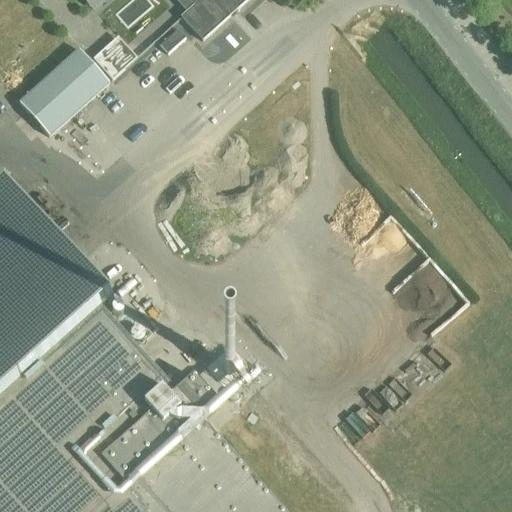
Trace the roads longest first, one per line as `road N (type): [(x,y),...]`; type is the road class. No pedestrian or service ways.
road 1 (unknown): [(298,36),(310,172),(307,427)]
road 2 (tertiary): [(511,116),(421,0)]
